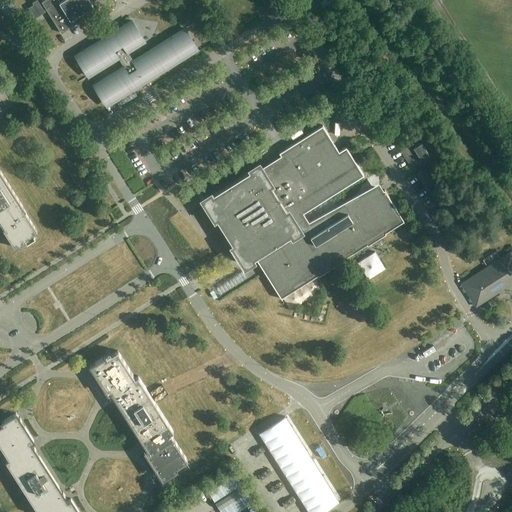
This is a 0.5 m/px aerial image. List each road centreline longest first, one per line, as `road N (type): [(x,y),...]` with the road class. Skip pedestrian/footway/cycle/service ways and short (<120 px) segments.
road 1 (unclassified): [(511,336),(334,511)]
road 2 (unclassified): [(372,511),(511,373)]
